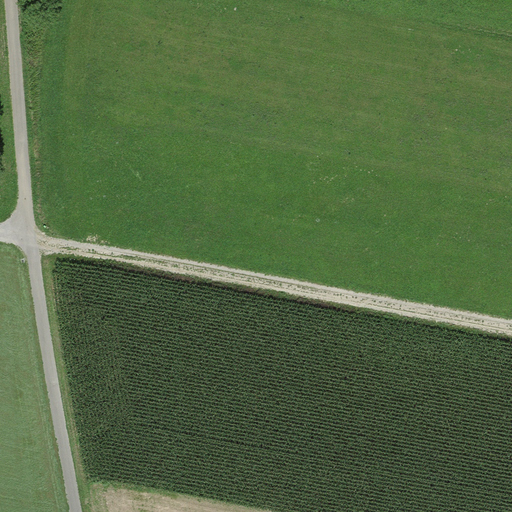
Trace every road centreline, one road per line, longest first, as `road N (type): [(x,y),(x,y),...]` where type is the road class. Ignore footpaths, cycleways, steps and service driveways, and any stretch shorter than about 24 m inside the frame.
road 1 (track): [(511,328),(0,232)]
road 2 (track): [(16,0),(27,238),(79,511)]
